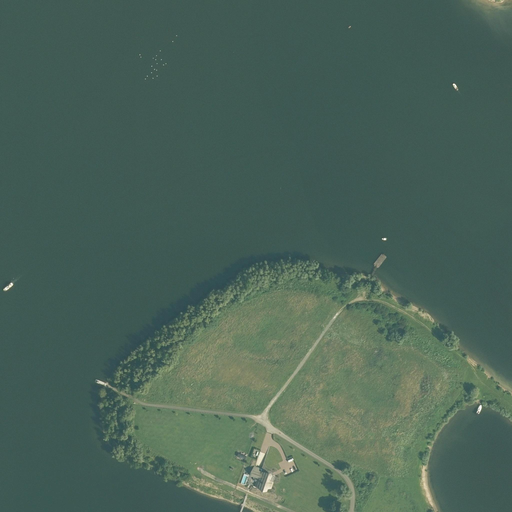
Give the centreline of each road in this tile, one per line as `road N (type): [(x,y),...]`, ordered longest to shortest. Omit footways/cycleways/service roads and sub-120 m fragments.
road 1 (unclassified): [(351,511),(344,475),(259,421)]
road 2 (track): [(259,421),(340,311)]
